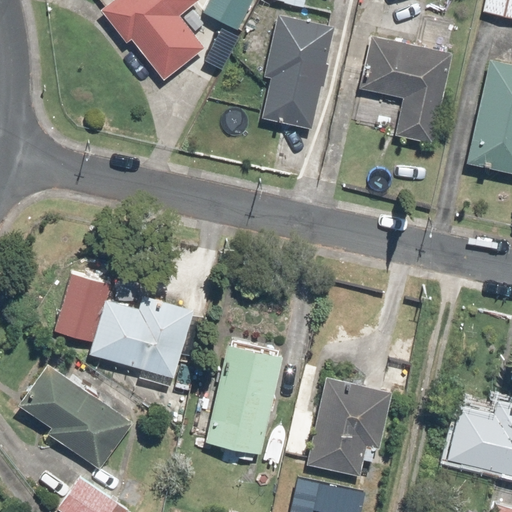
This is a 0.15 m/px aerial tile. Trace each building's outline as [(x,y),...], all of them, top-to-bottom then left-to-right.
[(108,0),(105,3),(130,35),(135,32),(167,73),(208,41),(182,8),(192,0),(108,0)] [(253,0),(207,0),(205,5),(242,22),(253,0)] [(305,0),(259,0),(256,10),(271,16),(276,0),(292,0),(304,4),(305,0)] [(511,0),(482,0),(481,5),(511,12),(511,0)] [(339,19),(281,6),(267,68),(276,70),(266,112),(316,123),(339,19)] [(455,48),(372,30),(360,83),(406,94),(398,128),(435,136),(455,48)] [(511,58),(492,54),(470,156),(511,165),(511,58)] [(76,266),(58,324),(96,336),(114,277),(76,266)] [(110,291),(94,345),(177,371),(198,301),(148,286),(143,301),(110,291)] [(350,304),(328,300),(323,332),(344,335),(350,304)] [(288,346),(233,333),(210,433),(265,446),(288,346)] [(370,375),(327,367),(310,456),(364,467),(368,447),(375,449),(377,437),(385,439),(393,397),(410,400),(421,342),(378,334),(370,375)] [(136,415),(53,354),(22,396),(55,420),(51,426),(102,462),(136,415)] [(461,394),(450,453),(511,464),(511,393),(501,392),(500,401),(461,394)] [(396,453),(375,449),(364,497),(385,501),(396,453)] [(84,472),(61,503),(73,511),(125,511),(131,505),(84,472)] [(511,511),(511,500),(495,497),(492,511),(511,511)]
